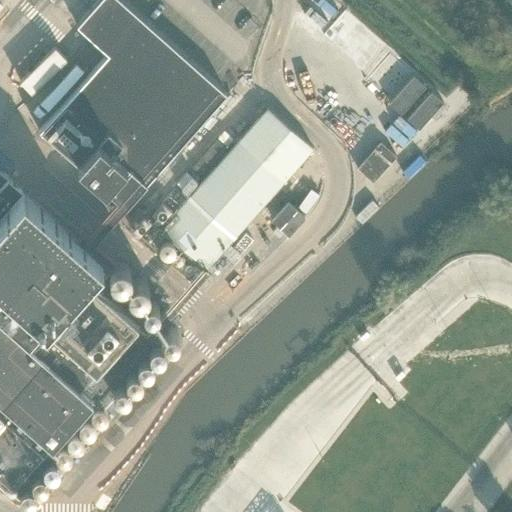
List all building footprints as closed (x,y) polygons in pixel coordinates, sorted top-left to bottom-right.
[(225,93),(121,0),(96,0),(75,24),(107,52),(38,129),(123,206),(225,93)] [(362,58),(379,40),(345,7),(328,25),(362,58)] [(404,69),(390,85),(396,90),(385,102),(422,136),(447,109),(404,69)] [(246,107),(230,93),(191,137),(207,151),(246,107)] [(268,107),(161,228),(206,268),(313,147),(268,107)] [(373,182),(397,155),(380,140),(356,167),(373,182)] [(102,260),(23,190),(0,215),(0,481),(20,500),(21,500),(161,342),(87,276),(102,260)]
